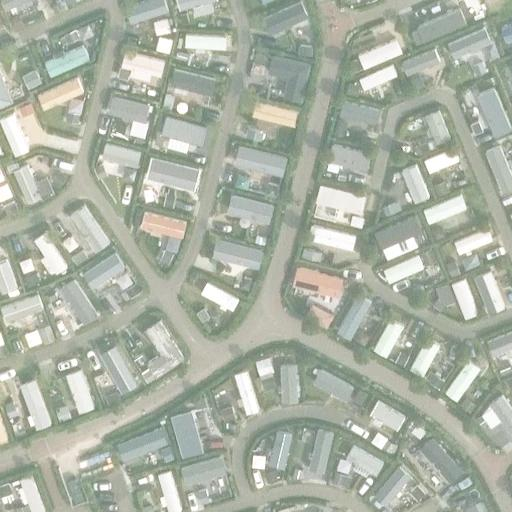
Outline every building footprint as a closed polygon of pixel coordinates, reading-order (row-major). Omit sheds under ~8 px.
[(1,0),(13,26),(26,20),(21,10),(17,12),(15,8),(13,9),(12,6),(10,7),(6,0),(1,0)] [(132,16),(164,6),(162,0),(144,0),(128,5),(132,16)] [(269,33),(308,16),(301,0),(298,0),(262,17),(269,33)] [(171,38),(168,17),(153,20),(156,34),(161,33),(162,40),(171,38)] [(417,45),(450,31),(445,20),(427,27),(425,23),(415,27),(417,31),(412,33),(417,45)] [(492,55),(482,26),(471,30),(482,60),(492,55)] [(225,47),(226,35),(186,33),(185,45),(196,45),(196,49),(204,50),(204,46),(225,47)] [(352,61),(349,72),(350,73),(402,50),(396,37),(358,53),(359,55),(351,59),(352,61)] [(83,44),(45,61),(52,75),(89,58),(83,44)] [(123,59),(162,69),(165,58),(126,48),(123,59)] [(430,59),(425,49),(399,60),(404,71),(415,66),(417,70),(427,66),(425,61),(430,59)] [(310,62),(273,53),(268,72),(288,77),(283,96),(301,100),(310,62)] [(496,65),(508,95),(511,93),(511,74),(506,61),(496,65)] [(364,88),(397,74),(392,63),(359,77),(364,88)] [(501,99),(488,67),(476,72),(490,104),(501,99)] [(0,105),(14,100),(0,68),(0,105)] [(171,84),(212,94),(216,77),(175,68),(171,84)] [(41,81),(35,69),(22,75),(28,87),(41,81)] [(44,107),(83,90),(77,77),(38,94),(44,107)] [(116,108),(149,116),(152,104),(119,96),(116,108)] [(294,124),(297,110),(256,100),(253,114),(294,124)] [(375,121),(379,109),(345,100),(341,112),(375,121)] [(509,120),(504,109),(472,122),(476,133),(493,127),(495,131),(508,126),(506,121),(509,120)] [(448,135),(438,110),(427,114),(438,140),(448,135)] [(29,148),(13,112),(0,117),(0,119),(15,154),(29,148)] [(159,129),(199,141),(203,125),(163,114),(159,129)] [(102,156),(136,165),(140,151),(106,142),(102,156)] [(366,162),(368,150),(335,142),(333,154),(366,162)] [(283,174),(287,155),(239,144),(235,162),(283,174)] [(458,158),(453,147),(425,159),(430,170),(458,158)] [(511,153),(495,161),(500,172),(506,169),(507,173),(511,170),(511,153)] [(146,176),(194,188),(200,167),(152,155),(146,176)] [(327,162),(325,175),(337,178),(337,177),(345,179),(347,172),(339,170),(340,165),(327,162)] [(41,195),(27,164),(13,170),(28,201),(41,195)] [(430,197),(420,170),(409,174),(419,201),(430,197)] [(358,206),(362,192),(322,182),(318,196),(358,206)] [(269,221),(273,203),(232,193),(227,210),(269,221)] [(465,206),(460,193),(424,208),(429,221),(465,206)] [(76,213),(90,236),(100,230),(86,207),(76,213)] [(141,225),(182,235),(185,221),(145,211),(141,225)] [(418,224),(414,213),(381,227),(386,238),(406,229),(407,233),(413,230),(412,227),(418,224)] [(352,248),(355,234),(311,223),(307,237),(352,248)] [(491,238),(487,227),(455,241),(459,252),(491,238)] [(67,265),(44,231),(34,238),(57,272),(67,265)] [(259,266),(263,249),(217,238),(213,255),(259,266)] [(423,266),(417,254),(384,268),(389,281),(406,274),(409,281),(424,275),(421,267),(423,266)] [(119,256),(107,264),(128,296),(140,288),(119,256)] [(19,285),(9,257),(0,260),(0,280),(4,291),(19,285)] [(505,274),(501,262),(473,274),(477,285),(493,279),(495,283),(502,281),(500,276),(505,274)] [(338,296),(343,276),(297,264),(292,284),(338,296)] [(64,284),(87,318),(98,310),(76,277),(64,284)] [(478,312),(464,278),(451,282),(465,317),(478,312)] [(233,308),(238,298),(207,281),(201,291),(221,302),(219,305),(225,308),(227,305),(233,308)] [(368,299),(356,292),(336,328),(348,335),(361,313),(365,316),(371,306),(366,303),(368,299)] [(6,320),(43,306),(38,293),(1,306),(6,320)] [(403,324),(390,317),(373,348),(387,355),(397,336),(401,338),(405,331),(400,329),(403,324)] [(185,357),(159,318),(144,327),(160,352),(147,361),(150,367),(142,372),(148,381),(185,357)] [(54,337),(50,322),(37,327),(42,341),(54,337)] [(492,351),(511,342),(511,329),(487,340),(492,351)] [(426,337),(410,368),(423,374),(432,356),(436,358),(440,351),(436,349),(439,343),(426,337)] [(138,381),(118,345),(105,352),(117,374),(112,377),(117,385),(122,382),(126,388),(138,381)] [(480,367),(468,358),(445,391),(457,399),(480,367)] [(346,381),(315,365),(310,375),(324,383),(320,388),(331,394),(334,388),(340,392),(346,381)] [(96,405),(83,367),(68,372),(81,410),(96,405)] [(297,398),(295,367),(283,368),(285,399),(297,398)] [(259,408),(246,369),(234,373),(241,396),(237,397),(239,404),(243,403),(246,412),(259,408)] [(264,389),(276,385),(272,372),(255,377),(259,389),(264,387),(264,389)] [(50,422),(34,378),(20,383),(31,413),(27,414),(30,423),(34,421),(36,427),(50,422)] [(506,398),(497,390),(475,418),(484,426),(506,398)] [(404,415),(377,399),(370,413),(397,428),(404,415)] [(171,413),(184,455),(201,450),(189,408),(171,413)] [(133,451),(164,438),(159,427),(128,440),(133,451)] [(325,463),(332,432),(321,430),(316,448),(313,447),(312,452),(315,453),(314,460),(325,463)] [(284,465),(291,434),(280,432),(275,450),(272,449),(271,455),(274,456),(272,462),(284,465)] [(463,469),(432,435),(419,446),(449,480),(463,469)] [(376,474),(383,461),(353,444),(346,457),(376,474)] [(399,465),(377,492),(386,499),(398,485),(401,488),(405,483),(401,481),(408,472),(399,465)] [(181,508),(170,469),(158,472),(164,494),(160,495),(163,504),(167,503),(170,511),(181,508)] [(186,477),(193,504),(205,501),(197,473),(186,477)] [(40,511),(45,511),(31,474),(20,478),(32,511),(40,511)]
